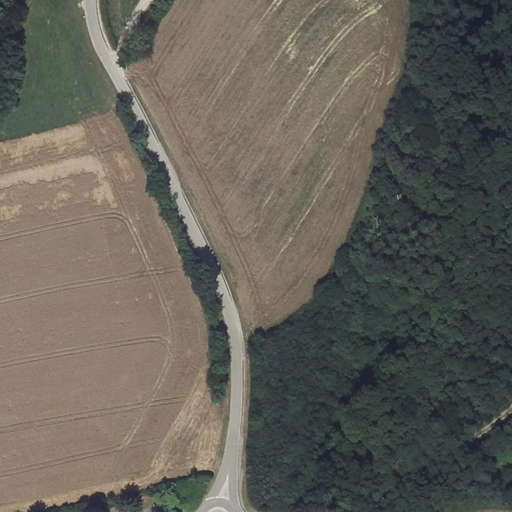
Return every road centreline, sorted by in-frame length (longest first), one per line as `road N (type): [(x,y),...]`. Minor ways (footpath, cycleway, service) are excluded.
road 1 (unclassified): [(90,0),(100,47),(226,303),(237,380),(219,511)]
road 2 (track): [(511,410),(495,429),(462,441),(362,511)]
